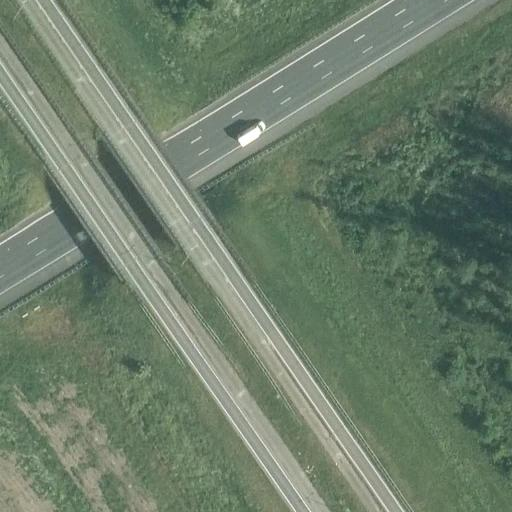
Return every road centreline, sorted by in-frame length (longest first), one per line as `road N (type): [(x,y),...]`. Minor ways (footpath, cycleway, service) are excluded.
road 1 (trunk): [(393,511),(41,0)]
road 2 (trunk): [(0,62),(306,511)]
road 3 (motorway): [(0,269),(431,0)]
